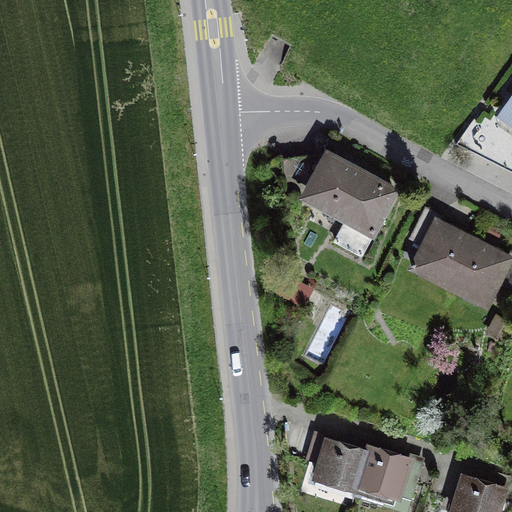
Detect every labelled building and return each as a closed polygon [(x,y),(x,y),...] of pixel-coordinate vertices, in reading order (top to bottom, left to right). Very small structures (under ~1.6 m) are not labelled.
[(303,23),(283,13),(271,34),(291,45),(303,23)] [(511,99),(503,111),(511,117),(511,99)] [(394,192),(327,156),(281,161),(284,193),(309,190),(309,199),(347,219),(335,241),(361,255),(375,230),(374,229),(394,192)] [(442,217),(426,209),(411,238),(425,245),(414,267),(450,285),(473,241),(438,223),(442,217)] [(450,285),(485,304),(497,281),(511,289),(511,287),(511,252),(510,252),(507,258),(473,241),(450,285)] [(505,320),(497,316),(488,332),(496,336),(505,320)] [(316,477),(356,489),(367,453),(346,447),(348,441),(329,435),(320,464),(316,477)] [(367,453),(356,489),(363,491),(361,498),(384,505),(388,493),(397,496),(408,460),(388,454),(388,453),(369,447),(367,453)] [(490,485),(464,477),(453,511),(496,511),(502,496),(511,499),(511,476),(494,471),(490,485)]
